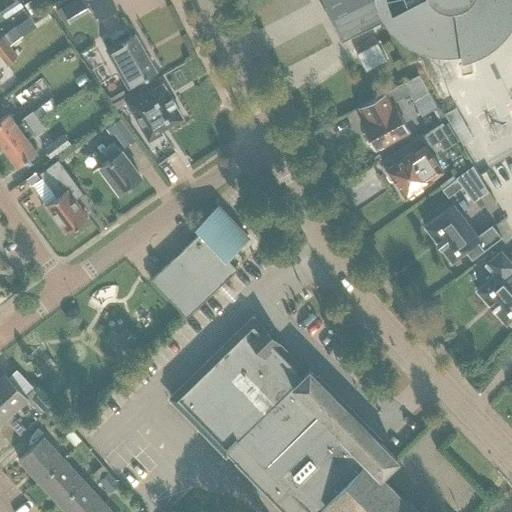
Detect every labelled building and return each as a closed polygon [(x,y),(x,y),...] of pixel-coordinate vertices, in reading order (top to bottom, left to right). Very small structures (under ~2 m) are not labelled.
[(17,0),(16,0),(0,10),(0,11),(4,19),(22,7),(22,6),(20,4),(17,0)] [(85,0),(98,21),(116,11),(109,0),(85,0)] [(511,0),(321,0),(326,8),(330,6),(347,38),(390,15),(393,20),(395,23),(398,27),(401,30),(404,33),(408,36),(411,39),(415,41),(419,43),(423,45),(427,47),(432,48),(436,49),(440,50),(445,50),(449,50),(454,50),(458,50),(463,49),(467,48),(471,47),(475,45),(479,44),(484,41),(488,39),(491,36),(495,34),(498,30),(501,27),(504,24),(506,20),(509,16),(511,12),(511,10),(511,0)] [(43,7),(30,16),(37,26),(50,17),(43,7)] [(21,37),(13,26),(2,35),(9,45),(21,37)] [(88,51),(110,38),(104,29),(82,42),(88,51)] [(106,50),(128,88),(156,72),(134,34),(106,50)] [(0,38),(0,52),(9,46),(2,37),(0,38)] [(386,60),(377,42),(355,53),(365,72),(386,60)] [(0,57),(6,66),(18,57),(9,46),(0,52),(0,57)] [(404,84),(358,107),(366,123),(362,126),(368,137),(367,139),(369,144),(372,144),(374,149),(408,132),(394,104),(410,95),(413,101),(427,94),(418,77),(404,84)] [(137,92),(125,98),(141,125),(139,126),(148,141),(162,133),(161,130),(182,118),(162,83),(140,96),(137,92)] [(0,118),(0,143),(2,146),(38,120),(37,119),(47,113),(41,105),(22,120),(23,122),(18,126),(8,113),(0,118)] [(422,111),(422,123),(440,122),(439,111),(422,111)] [(462,139),(473,132),(461,112),(450,118),(462,139)] [(133,138),(118,118),(104,128),(109,136),(113,133),(123,146),(133,138)] [(44,128),(38,120),(2,146),(16,165),(36,151),(26,138),(32,133),(34,136),(44,128)] [(429,130),(423,134),(430,147),(436,143),(453,133),(447,122),(443,124),(442,122),(429,130)] [(70,144),(62,133),(43,148),(51,159),(70,144)] [(99,168),(118,193),(140,177),(121,151),(121,152),(113,142),(101,151),(109,161),(99,168)] [(388,172),(386,176),(389,180),(393,180),(405,197),(431,180),(441,173),(422,145),(412,152),(386,170),(388,172)] [(57,159),(39,173),(56,196),(45,204),(65,232),(87,216),(75,199),(83,194),(57,159)] [(472,165),(455,178),(456,179),(462,187),(473,202),(487,191),(472,165)] [(35,172),(26,178),(30,185),(39,178),(38,177),(37,175),(35,172)] [(441,190),(447,198),(462,187),(456,179),(441,190)] [(453,204),(424,226),(451,262),(464,251),(471,260),(501,237),(491,225),(477,236),(453,204)] [(226,257),(247,238),(218,207),(196,228),(200,233),(150,280),(186,317),(237,269),(226,257)] [(493,275),(476,290),(488,304),(493,310),(505,323),(511,317),(511,269),(511,268),(511,263),(500,250),(483,265),(493,275)] [(249,323),(171,397),(283,511),(418,511),(406,499),(404,501),(380,476),(397,459),(308,369),(301,376),(273,347),(275,345),(259,328),(257,331),(249,323)] [(4,374),(0,378),(0,414),(5,420),(18,434),(25,428),(19,422),(16,418),(13,416),(11,414),(27,400),(40,414),(42,412),(48,406),(32,389),(26,394),(24,396),(7,377),(4,374)] [(18,460),(38,482),(63,459),(43,437),(18,460)] [(38,482),(59,504),(84,481),(63,459),(38,482)] [(98,480),(108,491),(117,483),(107,472),(98,480)] [(59,504),(65,511),(94,511),(104,503),(84,481),(59,504)] [(112,511),(104,503),(94,511),(112,511)]
